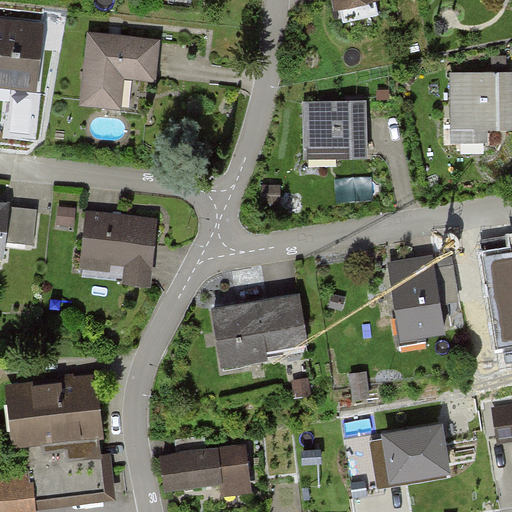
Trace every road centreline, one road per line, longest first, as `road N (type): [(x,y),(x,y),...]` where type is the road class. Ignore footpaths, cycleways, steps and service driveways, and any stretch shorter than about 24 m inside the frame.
road 1 (residential): [(206,250),(256,250),(511,210)]
road 2 (residential): [(150,511),(139,390),(206,250)]
road 3 (residential): [(228,200),(171,184),(0,167)]
road 4 (residential): [(228,200),(258,122),(277,0)]
